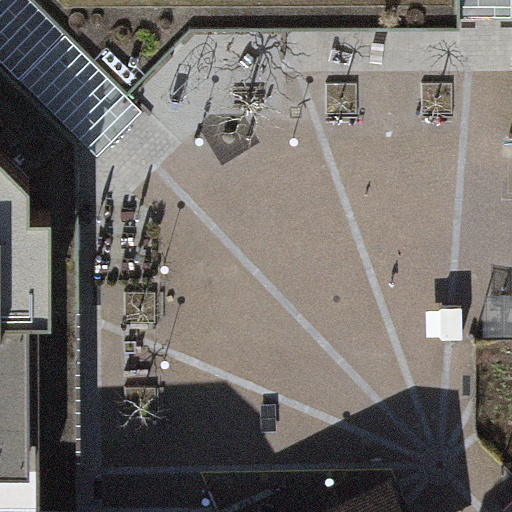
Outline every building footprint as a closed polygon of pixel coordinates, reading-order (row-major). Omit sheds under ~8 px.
[(36,0),(0,0),(0,59),(80,139),(95,154),(143,106),(126,89),(36,0)] [(36,0),(126,89),(193,22),(462,22),(461,0),(36,0)] [(511,0),(461,0),(462,22),(488,22),(511,22),(511,0)] [(0,507),(80,507),(80,139),(0,59),(0,507)] [(409,511),(395,480),(327,511),(409,511)]
